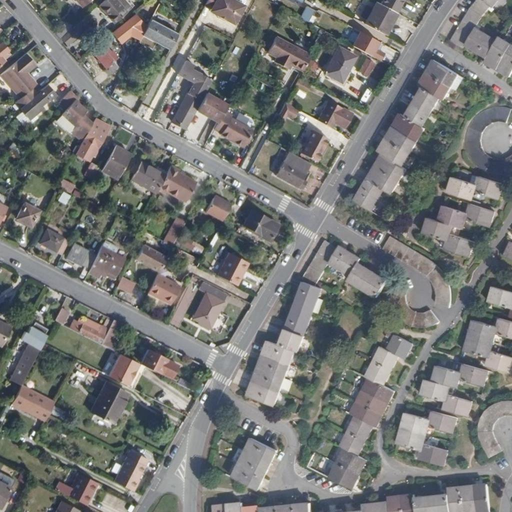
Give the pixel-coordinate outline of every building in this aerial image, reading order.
[(115,0),(105,0),(99,5),(114,24),(127,13),(115,0)] [(207,0),(206,4),(212,8),(211,10),(234,23),(244,5),(234,0),(207,0)] [(399,0),(381,0),(379,4),(393,12),(399,0)] [(464,48),(466,45),(476,28),(482,17),(492,6),(485,0),(476,0),(470,8),(451,40),(464,48)] [(375,2),(363,24),(384,35),(395,13),(393,12),(379,4),(375,2)] [(301,17),(307,20),(313,9),(306,6),(301,17)] [(71,29),(60,39),(66,46),(85,29),(79,22),(71,29)] [(150,22),(141,37),(153,44),(169,52),(177,36),(150,22)] [(476,28),(466,45),(488,57),(497,41),(476,28)] [(358,29),(352,44),(375,53),(381,38),(358,29)] [(303,71),(311,56),(294,47),(276,37),(268,52),(276,56),(274,61),(284,67),(287,62),(291,66),(303,71)] [(497,41),(488,57),(486,61),(498,69),(511,45),(511,44),(500,37),(497,41)] [(0,64),(5,61),(1,57),(9,50),(2,42),(0,43),(0,64)] [(511,45),(498,69),(510,76),(511,73),(511,45)] [(103,47),(95,53),(106,66),(105,68),(110,73),(119,65),(103,47)] [(336,47),(322,71),(339,80),(353,55),(336,47)] [(25,53),(0,75),(20,98),(15,102),(20,108),(37,93),(32,88),(37,84),(27,73),(36,65),(25,53)] [(359,71),(369,76),(376,62),(365,57),(359,71)] [(434,60),(428,72),(452,87),(459,74),(435,60),(434,60)] [(420,85),(424,88),(440,98),(444,100),(452,87),(428,72),(420,85)] [(299,78),(295,86),(307,93),(312,84),(299,78)] [(188,91),(173,119),(187,127),(193,116),(197,110),(203,99),(206,92),(209,87),(195,80),(190,92),(188,91)] [(48,84),(40,91),(41,92),(21,109),(30,119),(43,107),(42,105),(49,100),(50,100),(57,94),(48,84)] [(59,101),(66,107),(77,95),(70,88),(59,101)] [(424,88),(415,101),(432,112),(440,98),(424,88)] [(203,99),(197,110),(219,122),(225,111),(228,104),(206,92),(203,99)] [(86,135),(92,124),(87,120),(87,119),(83,114),(85,110),(74,100),(62,114),(78,129),(80,129),(86,135)] [(328,101),(318,121),(332,128),(334,124),(345,129),(353,114),(328,101)] [(415,101),(406,117),(423,127),(432,112),(415,101)] [(299,110),(286,103),(277,119),(284,122),(288,116),(294,120),(299,110)] [(504,122),(507,122),(511,108),(509,108),(506,107),(502,106),(498,106),(495,107),(489,108),(483,111),(481,112),(479,114),(476,117),(473,120),(471,123),(469,125),(468,129),(467,133),(466,139),(466,144),(467,149),(469,155),(472,160),(476,164),(480,168),(484,170),(489,172),(496,174),(502,174),(508,173),(511,172),(511,155),(507,158),(504,159),(502,159),(500,159),(496,159),(493,158),(489,156),(486,153),(484,151),(483,148),(482,146),(481,143),(481,140),(482,137),(482,135),(483,132),(485,129),(488,125),(490,124),(493,122),(495,122),(498,122),(501,121),(504,122)] [(225,111),(219,122),(215,129),(220,132),(220,134),(243,146),(252,129),(230,117),(231,115),(225,111)] [(401,114),(394,126),(418,141),(426,128),(423,127),(406,117),(401,114)] [(86,135),(83,140),(98,148),(104,138),(110,127),(95,119),(92,124),(86,135)] [(394,126),(386,139),(411,153),(418,141),(394,126)] [(9,131),(0,136),(0,149),(3,153),(8,150),(6,147),(8,145),(10,146),(14,143),(11,138),(12,136),(9,131)] [(314,131),(302,151),(315,158),(327,138),(314,131)] [(379,152),(383,154),(403,166),(411,153),(386,139),(379,152)] [(14,146),(10,149),(17,159),(21,156),(14,146)] [(104,171),(118,179),(131,155),(116,147),(104,171)] [(383,154),(375,167),(400,181),(407,169),(403,166),(383,154)] [(283,161),(276,174),(301,189),(308,175),(283,161)] [(132,180),(157,193),(159,191),(167,176),(142,162),(139,168),(135,175),(132,180)] [(130,173),(135,175),(139,168),(134,165),(130,173)] [(85,177),(90,180),(96,168),(91,166),(85,177)] [(167,176),(159,191),(165,193),(166,192),(187,203),(197,183),(179,173),(179,170),(173,166),(167,176)] [(375,167),(368,179),(384,189),(392,194),(400,181),(375,167)] [(480,176),(478,185),(475,192),(499,199),(504,184),(480,176)] [(475,192),(478,185),(453,177),(448,192),(473,200),(475,192)] [(58,187),(60,188),(70,193),(73,185),(62,179),(58,187)] [(384,189),(368,179),(355,201),(371,211),(384,189)] [(62,192),(58,200),(64,203),(69,195),(62,192)] [(216,195),(214,199),(223,203),(224,200),(216,195)] [(207,212),(223,220),(232,204),(224,200),(223,203),(214,199),(207,212)] [(472,203),(469,213),(466,219),(490,227),(496,211),(472,203)] [(24,204),(16,218),(30,225),(37,211),(24,204)] [(444,206),(439,221),(453,225),(464,228),(466,219),(469,213),(444,206)] [(252,210),(245,225),(261,234),(260,236),(269,241),(278,224),(252,210)] [(179,218),(166,242),(167,243),(174,246),(176,241),(181,232),(187,222),(179,218)] [(453,225),(439,221),(428,218),(424,233),(448,241),(450,234),(453,225)] [(40,244),(61,255),(69,241),(47,230),(40,244)] [(146,232),(136,251),(148,258),(146,265),(160,272),(168,256),(153,248),(152,250),(150,248),(155,237),(146,232)] [(204,244),(181,232),(176,241),(199,253),(204,244)] [(450,234),(448,241),(445,249),(470,257),(474,241),(450,234)] [(391,236),(383,249),(420,271),(427,276),(430,280),(434,287),(436,294),(436,303),(450,308),(451,303),(451,298),(451,293),(449,285),(447,279),(442,270),(436,263),(431,260),(423,255),(391,236)] [(303,278),(316,285),(329,262),(338,248),(325,241),(303,278)] [(165,249),(171,251),(174,246),(167,243),(165,249)] [(68,257),(91,269),(93,265),(97,255),(74,244),(68,257)] [(338,248),(329,262),(343,270),(351,275),(358,263),(361,259),(340,246),(338,248)] [(97,255),(93,265),(113,276),(122,258),(102,247),(97,255)] [(228,252),(216,274),(236,285),(248,263),(228,252)] [(373,272),(358,263),(351,275),(348,279),(363,288),(373,272)] [(373,272),(363,288),(378,297),(388,280),(373,272)] [(181,286),(159,274),(149,293),(172,305),(181,286)] [(120,276),(116,287),(131,292),(135,281),(120,276)] [(436,324),(440,321),(431,310),(428,311),(426,312),(422,313),(419,313),(416,312),(414,311),(410,308),(409,306),(407,302),(407,298),(406,293),(409,288),(396,281),(394,284),(393,287),(392,289),(391,293),(391,297),(391,302),(393,308),(396,314),(398,316),(402,320),(405,322),(407,324),(411,326),(413,326),(415,327),(420,328),(428,327),(433,326),(436,324)] [(207,294),(194,319),(199,322),(210,328),(227,295),(203,282),(199,289),(207,294)] [(304,282),(296,305),(314,312),(323,289),(315,286),(304,282)] [(489,302),(511,308),(511,291),(493,286),(492,293),(489,302)] [(134,303),(142,307),(148,294),(141,290),(134,303)] [(296,305),(287,328),(305,335),(314,312),(296,305)] [(60,308),(54,320),(62,324),(68,312),(60,308)] [(215,324),(222,327),(225,318),(218,315),(215,324)] [(69,325),(74,328),(77,322),(77,321),(72,318),(69,325)] [(474,320),(470,335),(494,342),(496,333),(511,337),(511,321),(500,318),(498,326),(474,320)] [(122,323),(114,319),(108,330),(101,344),(108,348),(115,351),(119,343),(113,340),(122,323)] [(0,320),(0,344),(2,346),(12,327),(0,320)] [(100,342),(101,344),(108,330),(101,327),(98,332),(77,322),(74,328),(74,329),(100,342)] [(210,328),(199,322),(198,324),(209,330),(210,328)] [(38,325),(36,329),(43,333),(45,328),(38,325)] [(21,385),(39,349),(43,342),(46,335),(43,333),(36,329),(31,326),(27,333),(24,331),(20,339),(28,343),(10,380),(21,385)] [(287,328),(280,345),(296,351),(298,352),(305,335),(287,328)] [(87,337),(74,330),(72,336),(85,342),(87,337)] [(396,335),(388,350),(399,355),(406,358),(413,344),(396,335)] [(465,351),(490,358),(492,351),(494,342),(470,335),(465,351)] [(269,341),(264,354),(291,364),(296,351),(280,345),(269,341)] [(108,348),(101,344),(98,351),(105,354),(108,348)] [(381,347),(374,362),(391,370),(399,355),(388,350),(381,347)] [(146,349),(140,361),(140,362),(170,377),(176,364),(146,349)] [(511,356),(492,351),(490,358),(487,366),(511,373),(511,371),(511,356)] [(140,364),(120,353),(109,376),(128,386),(135,371),(136,371),(140,364)] [(264,354),(259,368),(285,378),(291,364),(264,354)] [(366,377),(369,379),(384,386),(391,370),(374,362),(366,377)] [(464,364),(462,373),(460,380),(484,387),(488,371),(464,364)] [(438,365),(433,381),(450,386),(458,388),(460,380),(462,373),(438,365)] [(259,368),(254,381),(280,392),(285,378),(259,368)] [(369,379),(363,390),(389,403),(394,392),(384,386),(369,379)] [(422,395),(446,402),(448,395),(450,386),(433,381),(426,379),(422,395)] [(280,392),(254,381),(249,395),(275,406),(280,392)] [(106,382),(89,413),(112,425),(128,394),(106,382)] [(22,384),(12,403),(45,420),(47,417),(54,402),(22,384)] [(160,384),(153,398),(164,403),(171,390),(160,384)] [(363,390),(357,402),(383,415),(389,403),(363,390)] [(448,395),(446,402),(444,410),(468,417),(472,402),(448,395)] [(495,455),(502,451),(501,448),(495,436),(493,432),(493,427),(495,424),(498,420),(501,417),(504,416),(507,415),(511,416),(511,415),(511,400),(505,401),(503,401),(500,401),(493,405),(487,408),(484,412),(482,417),(479,425),(478,432),(479,437),(481,441),(483,447),(490,458),(495,455)] [(351,414),(356,417),(374,425),(377,427),(383,415),(357,402),(351,414)] [(433,411),(431,419),(429,427),(453,434),(458,417),(433,411)] [(407,412),(403,428),(427,435),(429,427),(431,419),(407,412)] [(356,417),(349,431),(366,440),(374,425),(356,417)] [(427,435),(403,428),(398,444),(423,451),(424,444),(427,435)] [(341,447),(345,449),(358,456),(366,440),(349,431),(341,447)] [(252,438),(245,451),(271,464),(278,450),(252,438)] [(424,444),(423,451),(420,459),(444,466),(448,451),(424,444)] [(345,449),(337,463),(360,475),(367,460),(358,456),(345,449)] [(131,450),(115,481),(133,491),(149,459),(131,450)] [(245,451),(239,464),(265,477),(271,464),(245,451)] [(360,475),(337,463),(330,477),(352,489),(360,475)] [(265,477),(239,464),(232,477),(258,490),(265,477)] [(96,482),(76,472),(69,486),(65,494),(84,504),(96,482)] [(58,480),(54,488),(65,494),(69,486),(58,480)] [(0,483),(0,506),(9,488),(0,483)] [(490,511),(488,484),(474,486),(476,511),(490,511)] [(476,511),(474,486),(461,487),(463,511),(476,511)] [(448,488),(449,495),(450,511),(463,511),(461,487),(448,488)] [(414,495),(401,496),(403,505),(403,511),(416,511),(415,498),(414,495)] [(450,511),(449,495),(432,497),(433,511),(450,511)] [(388,497),(389,502),(389,511),(403,511),(403,505),(401,496),(388,497)] [(433,511),(432,497),(415,498),(416,511),(433,511)] [(59,500),(52,511),(77,511),(78,511),(59,500)] [(389,511),(389,502),(375,504),(376,511),(389,511)] [(243,511),(244,508),(243,503),(226,504),(227,511),(243,511)] [(311,511),(311,503),(294,505),(294,511),(311,511)]
